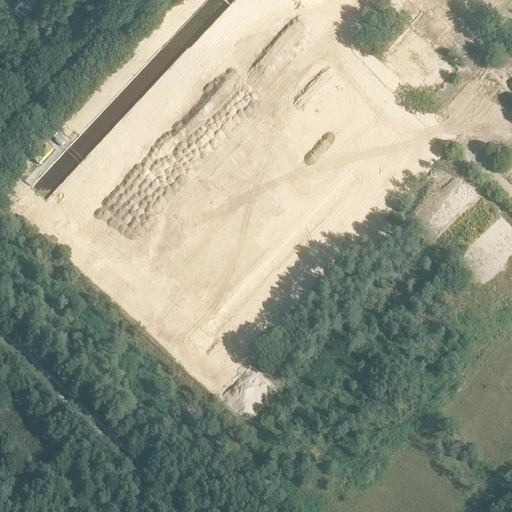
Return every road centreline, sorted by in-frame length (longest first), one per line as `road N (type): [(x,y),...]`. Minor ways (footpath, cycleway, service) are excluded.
road 1 (unknown): [(316,315),(237,230),(161,0)]
road 2 (unknown): [(278,0),(457,171)]
road 3 (unknown): [(171,511),(0,346)]
road 4 (unknown): [(218,162),(372,0)]
road 5 (track): [(0,139),(129,0)]
